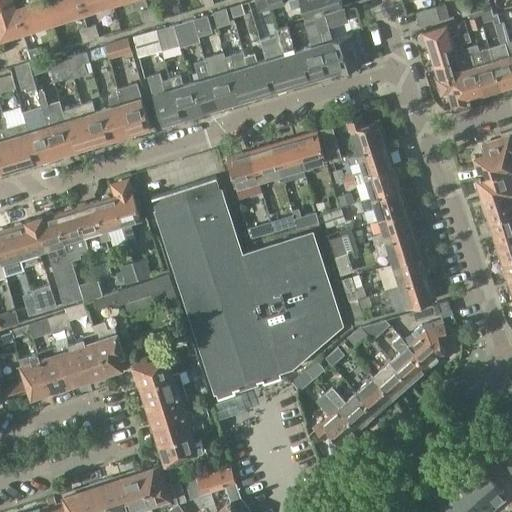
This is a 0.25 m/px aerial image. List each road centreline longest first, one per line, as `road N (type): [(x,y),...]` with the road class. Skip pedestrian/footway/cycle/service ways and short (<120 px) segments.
road 1 (residential): [(0,190),(403,69)]
road 2 (residential): [(508,368),(427,131)]
road 3 (residential): [(0,479),(103,450),(90,405),(0,428)]
road 4 (residential): [(339,511),(508,368)]
